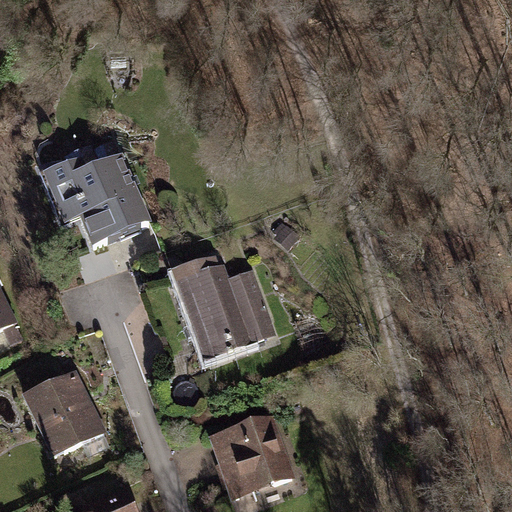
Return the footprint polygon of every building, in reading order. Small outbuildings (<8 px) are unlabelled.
[(143,137),(68,170),(103,250),(178,217),(143,137)] [(272,256),(203,278),(225,347),(294,325),(272,256)] [(11,257),(0,262),(0,339),(44,315),(11,257)] [(104,362),(41,395),(76,460),(139,427),(104,362)] [(300,403),(238,431),(265,491),(327,463),(300,403)] [(158,511),(140,471),(59,506),(61,511),(158,511)]
